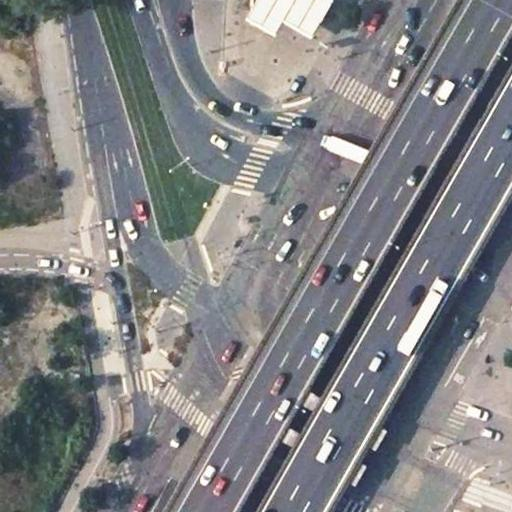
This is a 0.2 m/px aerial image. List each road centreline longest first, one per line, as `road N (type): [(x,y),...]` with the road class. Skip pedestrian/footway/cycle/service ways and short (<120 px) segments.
road 1 (trunk): [(501,0),(208,511)]
road 2 (trunk): [(297,511),(511,137)]
road 3 (tertiary): [(324,167),(252,167),(199,139),(168,92),(136,0)]
road 4 (unclassified): [(324,167),(276,129),(215,101),(183,50),(174,0)]
road 5 (primary): [(508,262),(426,207),(324,167)]
road 6 (primary): [(235,327),(369,403),(418,421)]
road 7 (tertiary): [(108,176),(142,252),(235,327)]
road 8 (primary): [(418,0),(324,167)]
road 9 (tertiary): [(118,280),(135,382),(160,465)]
road 10 (primary): [(324,167),(235,327)]
road 11 (primary): [(418,421),(508,262)]
road 12 (tertiary): [(77,0),(108,176)]
road 13 (primary): [(235,327),(160,465)]
road 14 (trunk): [(428,0),(434,34),(450,59),(511,95)]
road 15 (residential): [(0,260),(118,280)]
